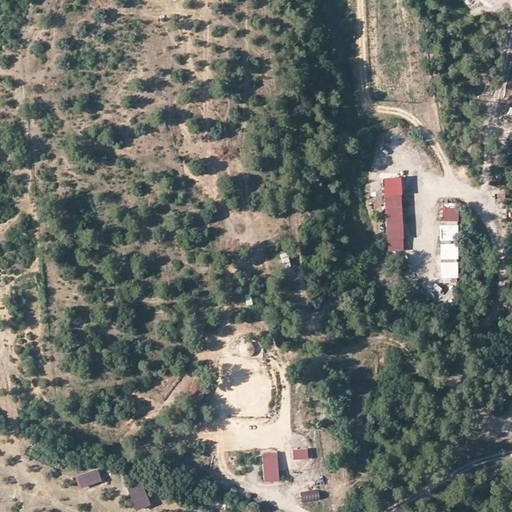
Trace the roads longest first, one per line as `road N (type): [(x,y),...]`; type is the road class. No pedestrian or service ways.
road 1 (track): [(422,257),(422,189),(474,194),(486,181),(485,129),(511,27)]
road 2 (track): [(453,192),(431,139),(411,119),(372,105),(360,0)]
road 3 (track): [(386,511),(511,451)]
